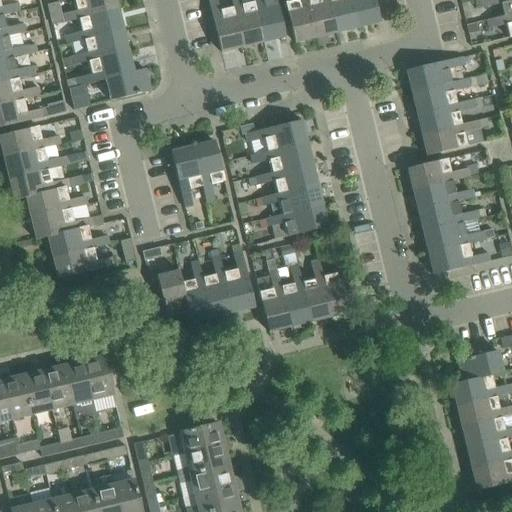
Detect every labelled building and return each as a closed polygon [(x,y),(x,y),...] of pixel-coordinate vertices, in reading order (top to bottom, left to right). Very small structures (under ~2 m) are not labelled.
[(79,20),(118,10),(115,0),(74,0),(76,9),(60,13),(62,22),(78,18),(79,20)] [(233,8),(232,7),(219,11),(216,0),(207,0),(221,52),(242,47),(233,8)] [(254,3),(254,2),(241,6),(239,0),(230,0),(232,7),(233,8),(242,47),(263,42),(254,3)] [(285,37),(280,19),(275,0),(263,0),(262,1),(261,0),(252,0),(254,2),(254,3),(263,42),(285,37)] [(306,0),(298,0),(285,4),(294,43),(316,38),(306,0)] [(328,0),(306,0),(316,38),(337,33),(328,0)] [(351,0),(328,0),(337,33),(358,28),(351,0)] [(351,0),(358,28),(380,22),(374,0),(351,0)] [(504,18),(511,15),(511,0),(482,0),(484,8),(500,4),(503,17),(504,18)] [(0,15),(3,15),(19,11),(17,3),(1,7),(0,1),(0,15)] [(84,41),(123,31),(118,10),(79,20),(81,31),(65,35),(67,43),(84,39),(84,41)] [(0,37),(8,36),(25,32),(22,23),(6,27),(3,15),(0,15),(0,37)] [(509,38),(511,37),(511,15),(504,18),(503,17),(487,21),(490,30),(506,26),(509,38)] [(478,22),(466,25),(468,34),(480,31),(478,22)] [(89,62),(128,53),(123,31),(84,41),(86,51),(70,55),(72,64),(88,60),(89,62)] [(0,60),(13,57),(29,53),(27,45),(11,49),(8,36),(0,37),(0,60)] [(133,73),(133,72),(128,53),(89,62),(91,72),(75,76),(78,88),(106,81),(105,80),(133,73)] [(0,82),(18,78),(35,74),(33,66),(16,70),(13,57),(0,60),(0,82)] [(447,69),(464,65),(462,58),(406,71),(412,93),(451,83),(451,82),(447,69)] [(511,68),(499,72),(501,81),(511,77),(511,68)] [(110,101),(150,92),(145,70),(133,72),(133,73),(105,80),(106,81),(110,101)] [(0,105),(23,100),(24,100),(23,99),(39,95),(37,86),(21,90),(18,78),(0,82),(0,105)] [(457,105),(457,104),(456,104),(453,90),(469,87),(467,79),(451,82),(451,83),(412,93),(417,114),(457,105)] [(73,110),(81,109),(77,92),(69,93),(73,110)] [(457,111),(474,107),(483,106),(481,97),(472,100),(457,104),(457,105),(417,114),(422,136),(462,126),(461,124),(457,111)] [(27,112),(24,100),(23,100),(0,105),(0,128),(45,117),(43,108),(27,112)] [(427,156),(446,152),(466,147),(463,133),(479,129),(477,120),(461,124),(462,126),(422,136),(427,156)] [(267,153),(306,143),(301,121),(245,135),(247,143),(264,139),(267,152),(267,153)] [(43,149),(43,150),(60,146),(57,137),(41,141),(38,127),(0,136),(0,143),(4,159),(43,149)] [(192,147),(202,187),(206,203),(214,201),(210,184),(223,182),(214,142),(192,147)] [(272,174),(312,164),(306,143),(267,153),(267,152),(250,156),(252,164),(269,160),(272,173),(272,174)] [(189,190),(202,187),(192,147),(171,152),(184,208),(193,206),(189,190)] [(46,163),(43,150),(43,149),(4,159),(9,180),(48,171),(49,172),(65,168),(63,159),(46,163)] [(479,165),(466,169),(450,173),(447,160),(407,169),(412,190),(452,180),(453,181),(481,174),(479,165)] [(277,195),(317,185),(312,164),(272,174),(272,173),(256,177),(258,185),(274,181),(277,194),(277,195)] [(52,184),(49,172),(48,171),(9,180),(14,201),(26,198),(26,199),(65,190),(70,189),(68,180),(52,184)] [(452,181),(453,181),(452,180),(412,190),(418,211),(457,202),(473,198),(471,190),(455,194),(452,181)] [(279,203),(282,215),(282,216),(322,207),(317,185),(277,195),(277,194),(261,198),(263,207),(279,203)] [(69,203),(65,190),(26,199),(31,221),(71,212),(87,208),(85,199),(69,203)] [(484,209),(476,211),(460,215),(457,202),(418,211),(423,232),(462,223),(478,219),(486,217),(484,209)] [(287,237),(327,227),(322,207),(282,216),(282,215),(266,219),(268,228),(284,224),(287,237)] [(74,225),(71,212),(31,221),(36,240),(47,237),(48,240),(92,230),(90,221),(74,225)] [(253,230),(268,228),(266,219),(251,223),(253,230)] [(428,254),(467,244),(483,240),(481,232),(465,236),(462,223),(423,232),(428,254)] [(92,248),(108,244),(106,235),(90,239),(88,231),(92,230),(48,240),(52,257),(92,248)] [(125,264),(135,261),(130,239),(120,242),(125,264)] [(489,262),(487,254),(487,253),(470,257),(467,244),(428,254),(433,275),(489,262)] [(95,261),(92,248),(52,257),(58,280),(113,266),(111,257),(95,261)] [(142,252),(144,260),(161,256),(159,248),(142,252)] [(232,313),(254,307),(241,252),(233,254),(237,270),(224,273),(232,313)] [(322,278),(332,317),(354,312),(342,263),(349,261),(347,252),(339,253),(340,256),(332,258),(336,274),(323,277),(322,278)] [(232,313),(224,273),(220,257),(211,259),(215,275),(202,278),(211,318),(232,313)] [(322,278),(323,277),(319,261),(311,263),(315,279),(302,282),(311,322),(332,317),(322,278)] [(211,318),(202,278),(198,262),(190,264),(194,280),(182,283),(180,284),(187,312),(190,323),(211,318)] [(311,322),(302,282),(298,266),(289,268),(293,284),(280,288),(289,327),(311,322)] [(289,327),(280,288),(276,271),(268,273),(272,290),(259,293),(268,332),(289,327)] [(180,284),(182,283),(179,272),(156,277),(166,317),(187,312),(180,284)] [(502,374),(502,371),(497,351),(457,361),(463,382),(491,376),(491,377),(502,374)] [(112,395),(103,357),(90,360),(89,354),(81,355),(92,400),(112,395)] [(71,405),(92,400),(81,355),(74,357),(75,363),(62,367),(71,405)] [(71,405),(62,367),(49,370),(48,363),(40,365),(51,410),(71,405)] [(31,415),(51,410),(40,365),(33,367),(35,373),(21,376),(31,415)] [(31,415),(21,376),(9,379),(7,373),(0,374),(0,375),(11,419),(31,415)] [(0,422),(11,419),(0,375),(0,422)] [(490,377),(491,377),(491,376),(463,382),(451,385),(456,406),(496,397),(511,394),(509,385),(493,389),(490,377)] [(495,397),(496,397),(456,406),(461,427),(500,418),(500,417),(511,414),(511,406),(498,410),(495,397)] [(506,439),(511,437),(511,427),(503,430),(500,418),(461,427),(466,448),(506,439)] [(185,454),(229,443),(227,436),(221,437),(218,424),(180,433),(185,454)] [(102,443),(123,438),(121,428),(100,433),(102,443)] [(82,448),(102,443),(100,433),(80,438),(82,448)] [(0,459),(20,455),(17,445),(15,437),(0,440),(0,459)] [(62,453),(82,448),(80,438),(59,443),(62,453)] [(505,439),(506,439),(466,448),(471,469),(511,460),(511,459),(511,450),(508,452),(505,439)] [(39,448),(37,440),(17,445),(20,455),(40,450),(39,448)] [(148,463),(143,442),(133,445),(138,465),(148,463)] [(42,458),(62,453),(59,443),(39,448),(40,450),(42,458)] [(177,478),(228,466),(225,452),(231,450),(229,443),(185,454),(188,469),(176,472),(177,478)] [(127,456),(125,446),(125,445),(104,450),(107,461),(127,456)] [(87,465),(107,461),(104,450),(84,455),(87,465)] [(66,471),(87,465),(84,455),(64,460),(66,471)] [(45,476),(66,471),(64,460),(42,465),(45,476)] [(511,468),(510,460),(511,460),(471,469),(477,491),(511,482),(511,468)] [(24,472),(23,470),(22,463),(1,468),(3,477),(24,472)] [(152,483),(148,463),(138,465),(143,485),(152,483)] [(26,480),(45,476),(42,465),(23,470),(24,472),(26,480)] [(194,495),(239,484),(237,476),(231,478),(228,466),(177,478),(179,485),(191,482),(194,495)] [(98,511),(93,491),(90,480),(70,485),(76,511),(98,511)] [(140,511),(138,499),(133,481),(113,486),(119,511),(140,511)] [(157,503),(152,483),(143,485),(148,506),(157,503)] [(198,511),(213,511),(238,506),(234,493),(241,491),(239,484),(194,495),(198,511)] [(76,511),(70,485),(69,485),(71,496),(52,500),(55,511),(76,511)] [(119,511),(113,486),(93,491),(98,511),(119,511)] [(55,511),(52,500),(51,501),(48,491),(30,495),(33,511),(55,511)] [(33,511),(30,495),(8,500),(11,510),(11,511),(33,511)] [(159,511),(157,503),(148,506),(149,511),(159,511)]
